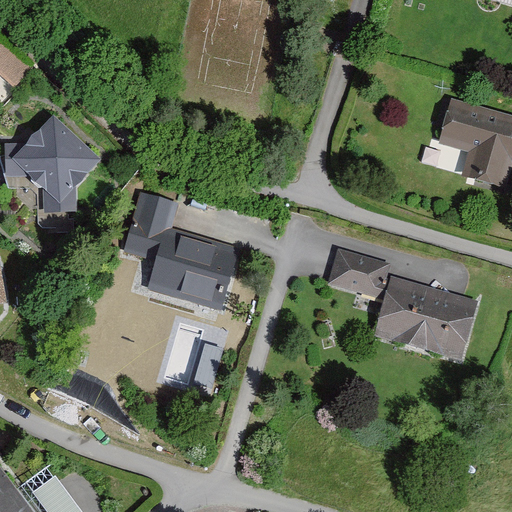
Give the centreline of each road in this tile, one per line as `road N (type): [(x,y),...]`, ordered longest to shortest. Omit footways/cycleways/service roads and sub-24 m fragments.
road 1 (residential): [(314,198),(175,168),(73,91),(0,22)]
road 2 (residential): [(207,478),(314,198)]
road 3 (residential): [(0,401),(52,432),(207,478)]
road 4 (residential): [(314,198),(370,0)]
road 5 (residential): [(511,256),(314,198)]
